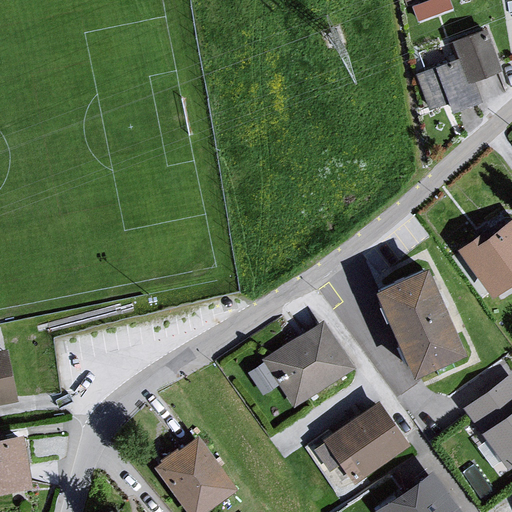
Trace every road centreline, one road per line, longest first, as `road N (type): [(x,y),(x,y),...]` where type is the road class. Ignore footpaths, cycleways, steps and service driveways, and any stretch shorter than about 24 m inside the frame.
road 1 (residential): [(71,511),(110,409),(362,242),(511,109)]
road 2 (unknown): [(317,271),(392,397)]
